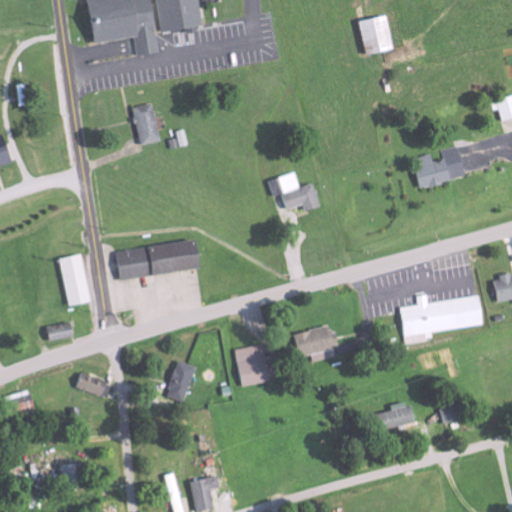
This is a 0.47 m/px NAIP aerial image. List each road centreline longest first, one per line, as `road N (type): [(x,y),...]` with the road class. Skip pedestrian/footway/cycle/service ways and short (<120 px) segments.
road 1 (secondary): [(0,377),(511,228)]
road 2 (secondary): [(111,341),(59,0)]
road 3 (residential): [(511,436),(245,511)]
road 4 (residential): [(133,511),(111,341)]
